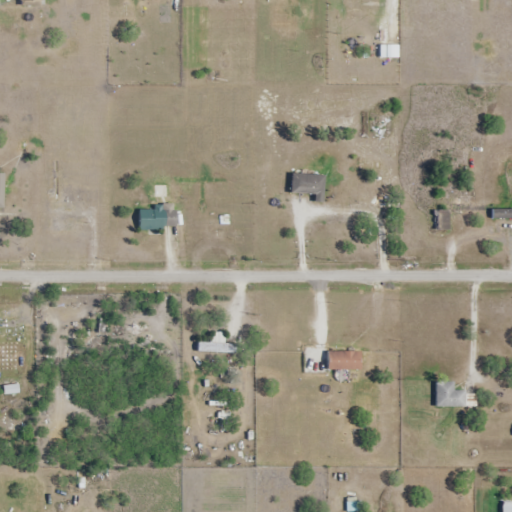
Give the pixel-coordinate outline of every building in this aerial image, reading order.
[(291,195),(315,195),(315,202),(324,202),(324,175),(291,175),(291,195)] [(358,205),(370,205),(370,177),(358,177),(358,205)] [(139,211),(139,229),(175,229),(175,205),(153,205),(153,211),(139,211)] [(52,233),(70,233),(70,220),(78,220),(78,209),(52,209),(52,233)] [(491,219),(511,218),(511,209),(491,209),(491,219)] [(449,231),(449,212),(434,212),(434,231),(449,231)] [(197,353),(235,353),(236,343),(197,342),(197,353)] [(360,370),(360,351),(327,351),(327,370),(360,370)] [(435,407),(466,407),(466,391),(453,391),(453,382),(435,382),(435,407)]
